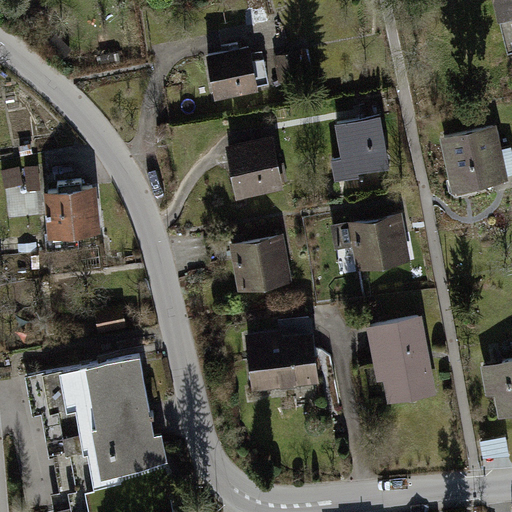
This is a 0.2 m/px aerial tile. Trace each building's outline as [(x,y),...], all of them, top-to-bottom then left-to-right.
[(511,0),(499,0),(505,20),(511,18),(511,0)] [(307,46),(274,50),(278,80),(311,75),(307,46)] [(260,47),(215,53),(221,100),(266,93),(260,47)] [(389,113),(332,123),(341,177),(398,167),(389,113)] [(511,156),(505,123),(447,135),(458,191),(511,180),(511,156)] [(284,133),(236,140),(244,196),(292,188),(284,133)] [(41,163),(7,167),(9,184),(43,180),(41,163)] [(104,182),(50,187),(55,234),(109,229),(104,182)] [(409,213),(353,220),(359,269),(415,263),(409,213)] [(286,233),(234,241),(241,292),(294,284),(286,233)] [(121,299),(93,304),(98,331),(125,326),(121,299)] [(435,314),(375,321),(385,399),(445,392),(435,314)] [(284,323),(253,327),(262,387),(325,378),(318,329),(286,334),(284,323)] [(151,356),(100,367),(55,375),(75,482),(178,463),(172,430),(164,431),(151,356)] [(511,357),(494,360),(505,413),(511,412),(511,357)]
